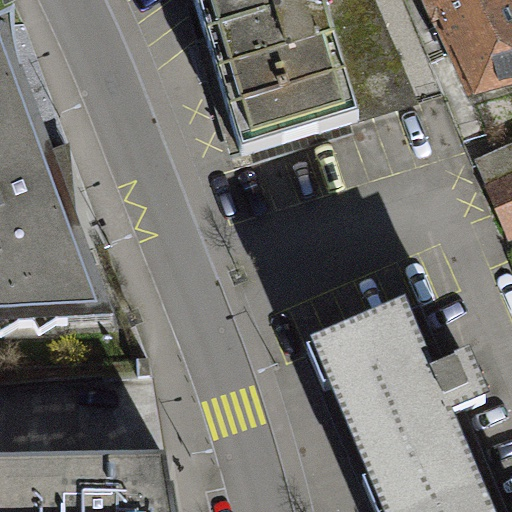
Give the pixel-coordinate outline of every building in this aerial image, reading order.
[(369,0),(187,0),(235,159),(412,102),(369,0)] [(511,92),(511,0),(418,0),(411,3),(458,115),(511,92)] [(0,329),(107,322),(3,37),(0,37),(0,329)] [(511,142),(474,161),(511,242),(511,142)] [(394,308),(291,355),(362,511),(397,511),(467,480),(441,423),(477,407),(455,359),(424,373),(394,308)] [(175,511),(167,462),(0,459),(0,511),(175,511)] [(481,511),(467,480),(397,511),(481,511)]
